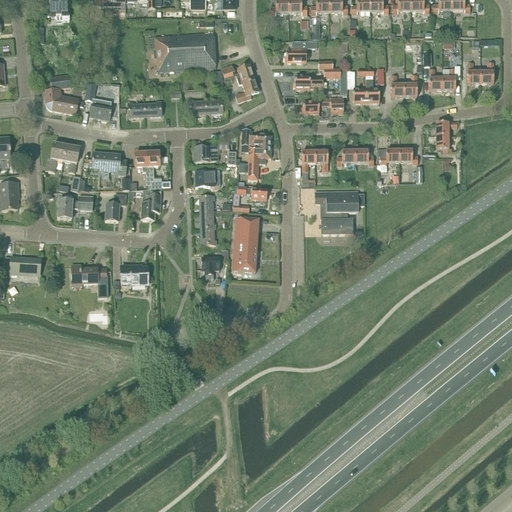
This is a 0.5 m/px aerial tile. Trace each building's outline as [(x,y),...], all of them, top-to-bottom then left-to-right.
[(46,0),(46,19),(63,19),(63,24),(69,23),(68,0),(46,0)] [(125,5),(125,0),(93,0),(94,8),(120,8),(120,5),(125,5)] [(126,0),(127,4),(148,4),(148,13),(155,13),(155,0),(126,0)] [(222,2),(222,0),(189,0),(189,12),(205,12),(205,2),(222,2)] [(235,0),(222,0),(222,2),(222,12),(236,12),(235,0)] [(451,1),(451,13),(464,13),(464,16),(469,16),(469,7),(464,7),(464,0),(451,1)] [(398,14),(410,14),(410,1),(397,1),(397,8),(392,8),(392,17),(398,17),(398,14)] [(410,1),(410,14),(423,14),(423,16),(428,16),(428,8),(423,8),(423,1),(410,1)] [(438,14),(451,13),(451,1),(437,1),(437,7),(433,7),(433,16),(438,16),(438,14)] [(316,15),(329,15),(329,2),(316,3),(316,9),(310,9),(310,18),(316,18),(316,15)] [(329,2),(329,15),(341,15),(341,18),(347,18),(347,9),(342,9),(342,2),(329,2)] [(357,15),(370,14),(369,2),(356,2),(356,9),(351,9),(351,18),(357,17),(357,15)] [(382,14),(382,17),(383,25),(388,25),(388,8),(383,8),(382,2),(369,2),(370,14),(382,14)] [(275,16),(288,15),(288,3),(275,3),(275,10),(270,10),(270,19),(276,19),(275,16)] [(288,3),(288,15),(301,15),(301,18),(307,18),(306,9),(301,9),(301,3),(288,3)] [(330,25),(330,34),(339,34),(339,25),(330,25)] [(36,46),(43,46),(44,30),(36,30),(36,46)] [(157,74),(216,70),(213,35),(163,39),(164,40),(154,41),(157,74)] [(464,43),(464,53),(474,53),(474,43),(464,43)] [(306,51),(307,51),(317,51),(317,44),(306,45),(292,45),(292,54),(286,54),(286,60),(284,60),(284,65),(286,65),(286,66),(306,66),(306,51)] [(423,55),(423,69),(431,69),(431,55),(423,55)] [(452,59),(452,71),(460,71),(460,69),(460,62),(460,59),(452,59)] [(480,87),(480,74),(473,74),(473,65),(467,65),(467,87),(480,87)] [(488,74),(480,74),(480,87),(493,87),(493,65),(488,65),(488,74)] [(239,88),(242,86),(255,82),(250,67),(238,71),(239,76),(236,77),(239,88)] [(232,78),(235,77),(233,70),(222,73),(226,83),(233,80),(232,78)] [(332,72),(324,72),(324,81),(341,81),(341,72),(332,72)] [(442,93),(441,81),(434,81),(433,72),(428,72),(429,93),(442,93)] [(449,81),(441,81),(442,93),(454,93),(454,72),(448,72),(449,81)] [(214,91),(223,90),(222,74),(213,74),(214,91)] [(52,92),(74,89),(72,77),(50,80),(52,92)] [(322,92),(322,81),(309,81),(309,80),(302,80),(302,79),(295,79),(295,93),(310,93),(310,92),(322,92)] [(404,100),(403,87),(396,87),(396,79),(390,79),(391,100),(404,100)] [(411,87),(403,87),(404,100),(417,99),(416,79),(411,79),(411,87)] [(259,94),(255,82),(242,86),(243,89),(241,90),(243,96),(235,98),(237,105),(251,101),(250,97),(259,94)] [(93,105),(96,87),(87,89),(84,103),(93,105)] [(78,102),(61,99),(60,91),(43,94),(45,106),(46,109),(47,110),(48,112),(49,113),(50,113),(52,113),(75,117),(78,102)] [(353,107),(366,106),(366,92),(353,92),(353,107)] [(366,92),(366,106),(379,106),(378,92),(373,92),(366,92)] [(218,104),(206,104),(206,117),(222,116),(222,102),(218,102),(218,104)] [(206,117),(206,104),(193,105),(193,103),(189,103),(190,118),(206,117)] [(318,110),(330,110),(330,118),(343,118),(343,103),(310,103),(310,105),(303,106),(303,111),(302,111),(302,116),(303,116),(303,117),(318,117),(318,110)] [(156,107),(144,107),(145,120),(161,119),(160,105),(156,105),(156,107)] [(145,120),(144,107),(131,108),(131,106),(127,106),(128,121),(145,120)] [(109,124),(111,111),(92,107),(89,120),(109,124)] [(435,139),(448,139),(448,132),(456,132),(456,125),(448,125),(435,125),(435,139)] [(271,151),(271,150),(272,139),(250,138),(250,132),(242,132),(241,154),(249,155),(249,147),(264,148),(264,151),(271,151)] [(0,161),(8,161),(7,140),(0,139),(0,161)] [(448,152),(448,139),(435,139),(436,152),(443,152),(443,158),(451,158),(451,152),(448,152)] [(217,149),(217,150),(228,150),(228,141),(217,142),(217,149)] [(57,162),(63,164),(66,148),(53,146),(50,160),(47,160),(44,173),(55,174),(57,162)] [(243,175),(248,175),(247,182),(256,182),(257,166),(264,167),(265,161),(270,162),(271,151),(264,151),(264,148),(249,147),(249,155),(248,167),(239,166),(239,175),(243,175)] [(66,148),(63,164),(70,165),(68,175),(75,176),(77,166),(80,151),(66,148)] [(194,165),(218,164),(217,150),(217,149),(194,150),(194,165)] [(386,165),(399,165),(399,152),(386,153),(386,160),(381,160),(381,168),(386,168),(386,165)] [(399,152),(399,165),(412,164),(412,167),(417,167),(417,159),(412,159),(412,152),(399,152)] [(342,166),(355,166),(355,153),(342,154),(342,160),(337,161),(337,168),(342,168),(342,166)] [(355,153),(355,166),(368,165),(368,168),(373,168),(373,160),(368,160),(368,153),(355,153)] [(153,181),(153,169),(159,169),(158,154),(146,155),(147,175),(145,175),(145,182),(150,182),(150,188),(148,188),(148,192),(151,191),(161,191),(161,189),(161,182),(161,181),(153,181)] [(235,168),(236,155),(228,154),(227,167),(235,168)] [(308,166),(315,166),(314,154),(301,154),(302,166),(303,175),(308,175),(308,166)] [(314,154),(315,166),(322,166),(322,174),(328,174),(328,166),(328,154),(314,154)] [(125,178),(127,163),(120,163),(121,157),(93,155),(91,170),(101,171),(101,173),(110,174),(110,172),(119,173),(118,177),(125,178)] [(147,175),(146,155),(134,156),(135,171),(142,170),(142,175),(145,175),(147,175)] [(386,178),(386,168),(381,168),(377,168),(377,173),(380,173),(380,179),(386,178)] [(220,175),(214,175),(214,174),(195,175),(195,190),(209,189),(209,194),(218,194),(218,189),(214,189),(214,181),(220,181),(220,175)] [(77,194),(80,181),(73,179),(71,192),(77,194)] [(121,180),(121,193),(130,192),(130,180),(121,180)] [(16,197),(17,197),(16,185),(0,186),(0,212),(0,213),(17,212),(16,197)] [(246,190),(237,189),(234,189),(234,197),(245,198),(245,197),(251,198),(251,203),(255,204),(256,202),(266,203),(267,193),(246,191),(246,190)] [(153,225),(154,216),(159,217),(160,192),(143,193),(142,207),(141,207),(140,224),(153,225)] [(314,194),(315,207),(323,207),(323,237),(355,237),(355,221),(349,221),(349,215),(360,215),(360,209),(364,209),(364,197),(358,197),(358,194),(314,194)] [(125,209),(125,199),(113,198),(113,207),(106,207),(105,224),(118,225),(119,208),(125,209)] [(92,213),(92,200),(78,199),(78,205),(72,205),(72,204),(58,203),(57,221),(71,222),(72,211),(78,211),(78,213),(92,213)] [(201,211),(201,216),(212,215),(212,203),(214,203),(213,199),(199,200),(199,211),(201,211)] [(200,222),(200,232),(215,232),(215,228),(213,228),(212,215),(201,216),(201,222),(200,222)] [(254,276),(258,222),(236,220),(231,274),(254,276)] [(215,232),(200,232),(200,233),(202,233),(202,237),(200,238),(201,249),(216,248),(216,244),(214,244),(213,232),(215,232)] [(220,263),(228,263),(227,252),(220,253),(220,263)] [(4,260),(3,277),(3,281),(11,282),(11,279),(37,280),(38,261),(11,259),(11,261),(4,260)] [(213,273),(219,273),(218,260),(201,261),(202,274),(205,274),(205,279),(213,278),(213,273)] [(107,289),(107,282),(106,271),(98,271),(98,270),(80,271),(80,268),(71,268),(72,286),(80,285),(81,287),(98,286),(98,289),(107,289)] [(131,287),(149,287),(148,270),(139,270),(139,269),(121,269),(121,286),(131,285),(131,287)] [(155,334),(148,337),(152,344),(158,341),(155,334)]
